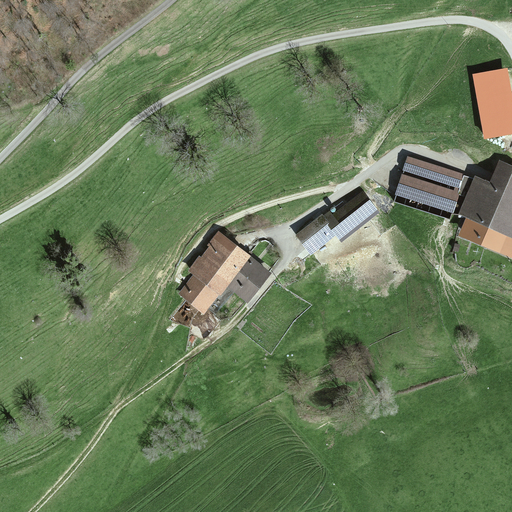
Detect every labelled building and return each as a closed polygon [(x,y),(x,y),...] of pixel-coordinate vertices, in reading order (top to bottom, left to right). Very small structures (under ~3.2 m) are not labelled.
[(484,139),(511,134),(511,95),(507,68),(472,74),(484,139)] [(464,174),(407,156),(393,202),(450,219),(464,174)] [(475,176),(459,213),(467,217),(459,236),(511,258),(511,165),(499,160),(489,182),(475,176)] [(336,236),(341,242),(379,212),(362,191),(333,215),(330,211),(323,216),(322,214),(295,235),(311,256),(336,236)] [(228,288),(247,304),(271,274),(218,232),(208,245),(209,247),(201,257),(199,256),(187,271),(192,275),(177,294),(204,315),(219,296),(221,297),(228,288)]
